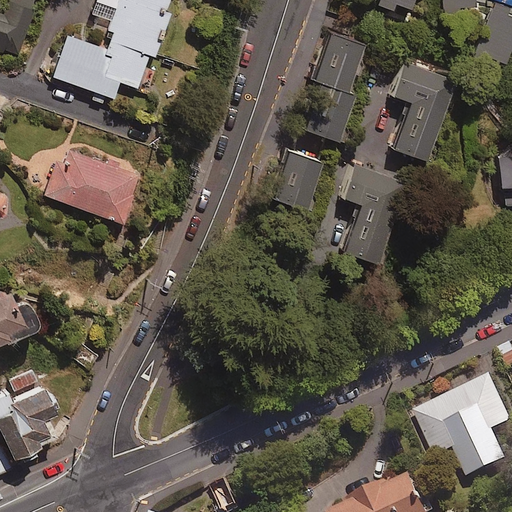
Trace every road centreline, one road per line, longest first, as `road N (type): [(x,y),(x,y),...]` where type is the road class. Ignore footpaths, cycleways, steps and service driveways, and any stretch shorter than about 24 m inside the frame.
road 1 (residential): [(90,486),(235,171),(290,0)]
road 2 (residential): [(90,486),(511,294)]
